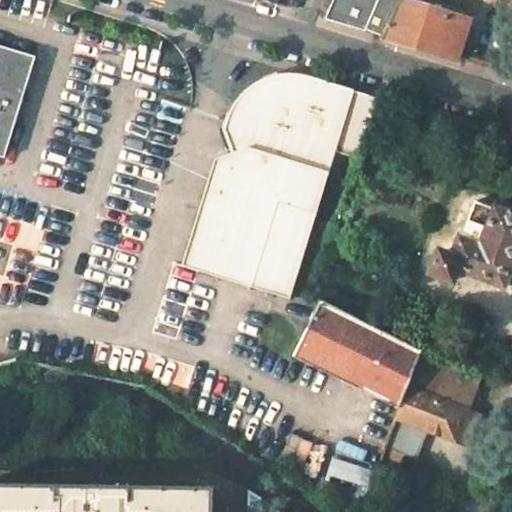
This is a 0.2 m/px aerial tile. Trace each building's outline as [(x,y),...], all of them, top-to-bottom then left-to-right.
[(332,0),(325,17),(384,37),(400,3),(401,0),(332,0)] [(463,20),(401,0),(400,3),(384,37),(451,57),(463,20)] [(0,156),(2,158),(35,57),(0,46),(0,156)] [(214,155),(180,265),(215,276),(289,299),(336,148),(352,95),(301,79),(287,80),(286,80),(282,80),(282,81),(272,82),(263,85),(256,88),(254,88),(253,89),(243,93),(240,95),(237,96),(231,100),(223,126),(232,149),(214,155)] [(352,95),(336,148),(360,155),(380,104),(352,95)] [(511,263),(511,214),(474,200),(453,256),(439,252),(431,272),(452,281),(458,267),(503,286),(511,263)] [(422,352),(320,301),(292,356),(353,385),(400,408),(408,388),(422,352)] [(482,380),(451,365),(438,399),(470,412),(482,380)] [(396,418),(427,429),(455,440),(469,444),(479,416),(470,412),(438,399),(425,395),(408,388),(396,418)] [(385,447),(415,459),(427,429),(396,418),(385,447)] [(210,511),(212,489),(0,485),(0,511),(210,511)] [(283,511),(250,489),(248,511),(283,511)]
